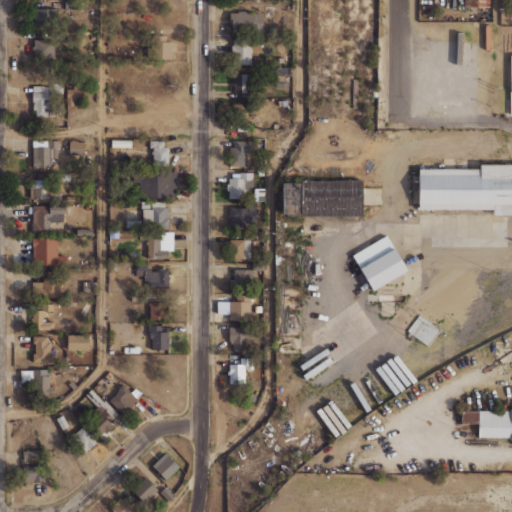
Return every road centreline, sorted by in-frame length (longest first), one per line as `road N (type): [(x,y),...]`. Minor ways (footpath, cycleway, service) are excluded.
road 1 (tertiary): [(195,511),(200,0)]
road 2 (residential): [(201,423),(164,426),(141,438),(65,511)]
road 3 (residential): [(399,0),(402,120)]
